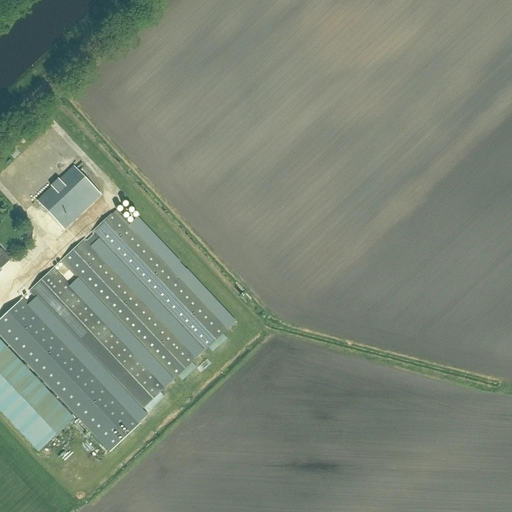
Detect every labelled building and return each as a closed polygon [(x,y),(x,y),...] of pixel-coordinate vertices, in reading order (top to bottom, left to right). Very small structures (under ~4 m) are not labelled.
[(65,231),(101,196),(73,167),(37,202),(65,231)] [(227,330),(116,212),(92,234),(93,235),(86,242),(85,241),(62,263),(173,381),(196,359),(91,248),(99,241),(204,352),(227,330)] [(0,249),(0,268),(1,269),(11,260),(1,249),(0,249)] [(141,411),(165,389),(54,271),(30,293),(141,411)] [(0,320),(0,335),(110,452),(139,424),(22,300),(0,320)] [(72,419),(0,342),(0,413),(37,452),(72,419)] [(73,420),(70,423),(84,438),(87,435),(73,420)]
